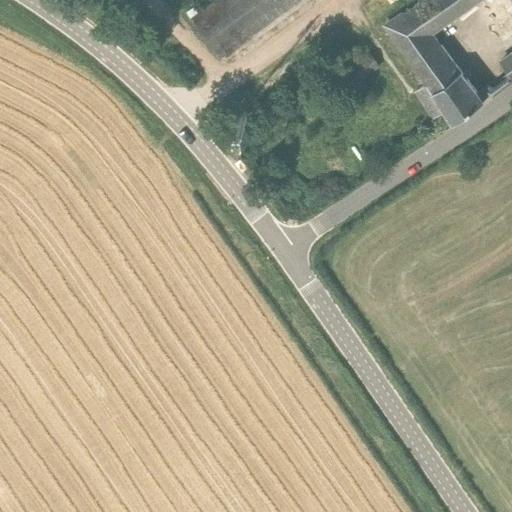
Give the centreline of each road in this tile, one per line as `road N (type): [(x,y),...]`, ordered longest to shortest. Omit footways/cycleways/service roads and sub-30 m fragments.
road 1 (tertiary): [(283,250),(163,104),(33,0)]
road 2 (tertiary): [(463,511),(283,250)]
road 3 (unclassified): [(283,250),(511,94)]
